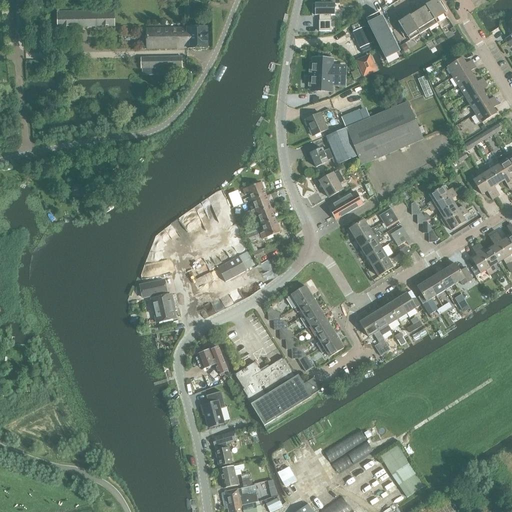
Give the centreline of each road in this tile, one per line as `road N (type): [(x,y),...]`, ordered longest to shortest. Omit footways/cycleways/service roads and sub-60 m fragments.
road 1 (unclassified): [(207,511),(176,362),(182,343),(265,292),(308,249)]
road 2 (unclassified): [(0,160),(163,125),(200,82),(238,0)]
road 3 (unclassified): [(308,249),(279,119),(299,0)]
road 4 (residential): [(356,305),(511,209)]
road 5 (unclassified): [(127,511),(90,476),(0,446)]
